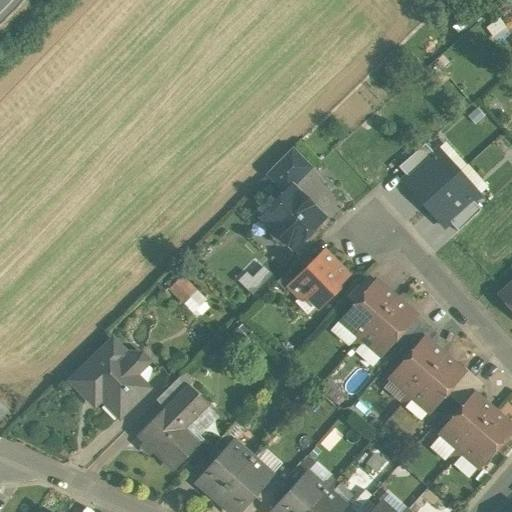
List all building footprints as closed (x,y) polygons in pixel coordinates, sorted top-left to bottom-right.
[(500,23),(490,30),(495,36),(504,29),(500,23)] [(425,144),(398,168),(406,177),(433,153),(425,144)] [(291,149),(267,172),(287,192),(292,187),(310,169),(291,149)] [(406,177),(402,181),(423,205),(458,173),(447,160),(444,163),(434,152),(433,153),(406,177)] [(472,202),(477,197),(466,185),(468,183),(458,173),(423,205),(443,228),(449,223),(472,202)] [(287,192),(274,204),(280,210),(279,211),(279,212),(268,223),(273,228),(272,229),(271,237),(279,245),(287,244),(288,243),(293,248),(305,236),(305,230),(320,215),(292,187),(287,192)] [(449,223),(457,232),(481,211),(472,202),(449,223)] [(307,271),(289,289),(290,290),(299,299),(308,297),(317,306),(327,297),(332,297),(337,292),(337,287),(347,277),(324,254),(307,271)] [(297,261),(274,284),(285,295),(290,290),(289,289),(307,271),(297,261)] [(183,275),(170,288),(200,318),(213,304),(183,275)] [(365,277),(346,299),(355,307),(374,285),(365,277)] [(511,283),(499,295),(511,309),(511,283)] [(355,307),(343,321),(344,321),(344,325),(352,332),(356,332),(362,337),(394,300),(375,284),(355,307)] [(394,300),(362,337),(368,342),(369,346),(376,353),(380,353),(381,353),(393,339),(413,317),(413,316),(394,300)] [(413,317),(393,339),(402,347),(424,322),(414,314),(413,316),(413,317)] [(424,322),(402,347),(411,355),(424,340),(425,341),(433,331),(424,322)] [(411,355),(392,378),(393,379),(393,382),(400,388),(403,387),(410,394),(443,357),(425,341),(424,340),(411,355)] [(113,343),(74,382),(89,397),(96,390),(120,414),(146,388),(141,383),(120,362),(126,356),(125,355),(113,343)] [(140,358),(125,355),(126,356),(120,362),(141,383),(153,371),(140,358)] [(443,357),(410,394),(418,401),(418,404),(425,410),(428,409),(429,411),(444,394),(462,373),(461,372),(443,357)] [(462,373),(444,394),(453,402),(473,379),(463,370),(461,372),(462,373)] [(183,374),(156,401),(164,409),(188,385),(189,386),(192,383),(183,374)] [(473,379),(453,402),(461,409),(473,396),(474,397),(483,387),(473,379)] [(164,409),(139,434),(173,469),(199,444),(185,430),(209,406),(189,386),(188,385),(164,409)] [(461,409),(441,433),(442,435),(442,437),(449,444),(452,443),(460,450),(492,413),(474,397),(473,396),(461,409)] [(0,402),(0,419),(8,411),(0,402)] [(492,413),(460,450),(468,457),(467,460),(474,466),(477,465),(479,467),(493,450),(511,429),(510,428),(492,413)] [(511,429),(493,450),(502,458),(511,446),(511,427),(510,428),(511,429)] [(227,432),(206,454),(216,463),(233,444),(234,444),(236,441),(227,432)] [(216,463),(198,483),(216,500),(252,460),(234,444),(233,444),(216,463)] [(252,460),(216,500),(229,511),(239,511),(253,496),(270,477),(270,476),(252,460)] [(273,473),(270,476),(270,477),(253,496),(263,504),(283,482),(273,473)] [(272,511),(306,511),(325,491),(306,474),(292,490),(272,511)] [(283,482),(263,504),(271,511),(272,511),(292,490),(283,482)] [(343,507),(325,491),(306,511),(340,511),(344,508),(343,507)] [(343,507),(344,508),(340,511),(356,511),(347,503),(343,507)]
